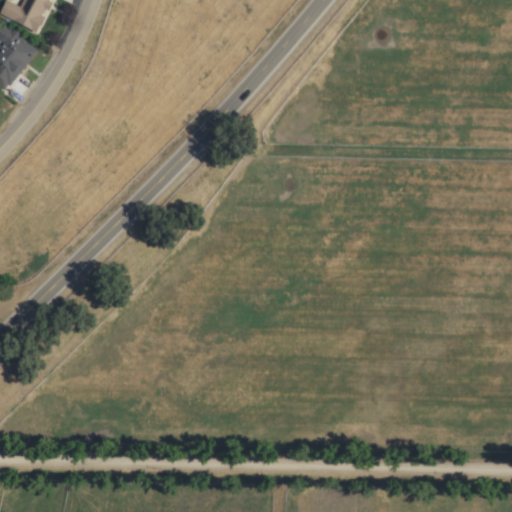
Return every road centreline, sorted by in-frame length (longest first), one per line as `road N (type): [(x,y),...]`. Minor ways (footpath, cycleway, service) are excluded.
road 1 (residential): [(0,346),(300,0)]
road 2 (residential): [(0,148),(66,73),(87,0)]
